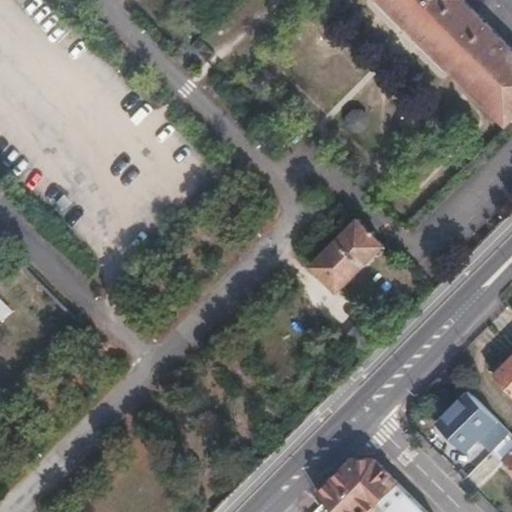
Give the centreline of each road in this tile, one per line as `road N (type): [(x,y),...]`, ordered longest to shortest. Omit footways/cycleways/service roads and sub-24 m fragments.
road 1 (primary): [(360,410),(511,259)]
road 2 (primary): [(258,511),(360,410)]
road 3 (residential): [(360,410),(460,511)]
